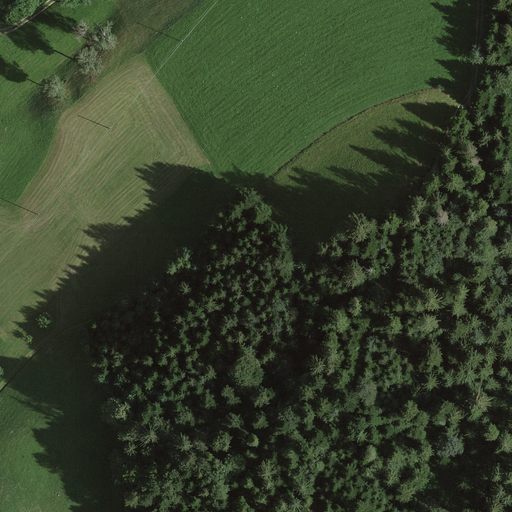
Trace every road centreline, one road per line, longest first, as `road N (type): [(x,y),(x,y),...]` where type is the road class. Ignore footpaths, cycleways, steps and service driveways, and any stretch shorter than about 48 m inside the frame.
road 1 (track): [(473,95),(403,218),(387,286),(441,482),(471,511)]
road 2 (track): [(127,511),(120,453),(138,408),(227,373),(315,305),(387,286)]
road 3 (track): [(482,0),(472,134),(511,313)]
